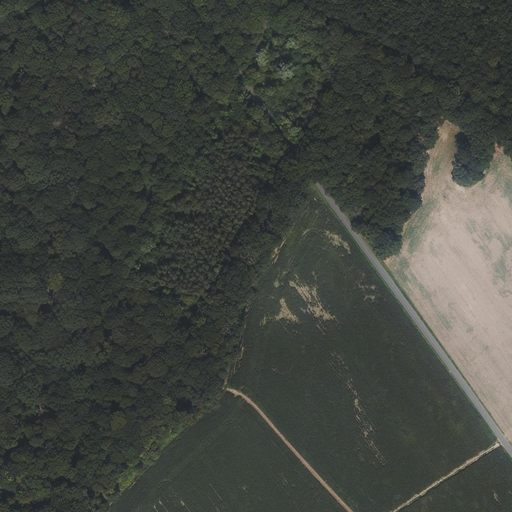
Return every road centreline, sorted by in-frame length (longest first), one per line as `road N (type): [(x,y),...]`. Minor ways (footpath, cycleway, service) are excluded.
road 1 (unclassified): [(189,0),(511,452)]
road 2 (track): [(351,511),(238,393)]
